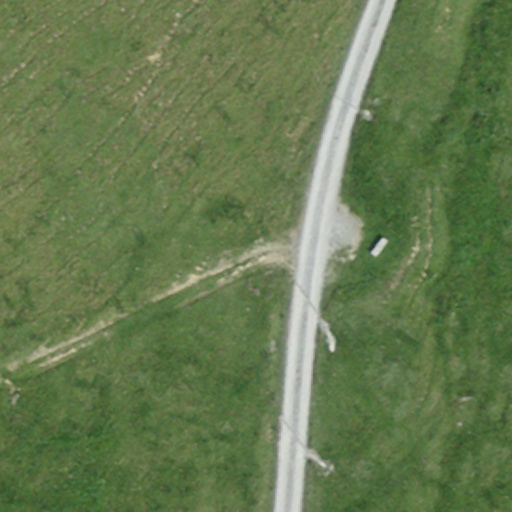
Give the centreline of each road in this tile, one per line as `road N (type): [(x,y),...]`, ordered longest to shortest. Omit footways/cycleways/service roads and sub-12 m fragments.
road 1 (track): [(288,511),(320,245),(349,103),(388,0)]
road 2 (track): [(320,245),(0,395)]
